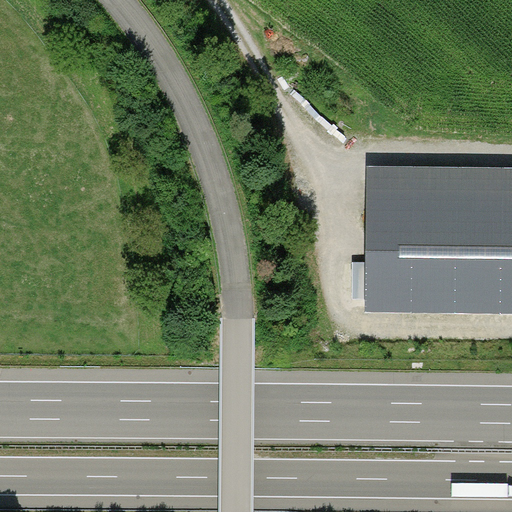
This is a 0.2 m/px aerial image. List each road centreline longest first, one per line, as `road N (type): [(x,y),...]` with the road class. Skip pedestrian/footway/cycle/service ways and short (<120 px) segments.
road 1 (track): [(118,0),(193,119),(226,218),(238,318),(236,511)]
road 2 (track): [(208,0),(270,74),(311,157),(343,327),(511,330)]
road 3 (motorway): [(0,475),(511,480)]
road 4 (motorway): [(511,414),(0,410)]
road 5 (track): [(511,158),(311,157)]
